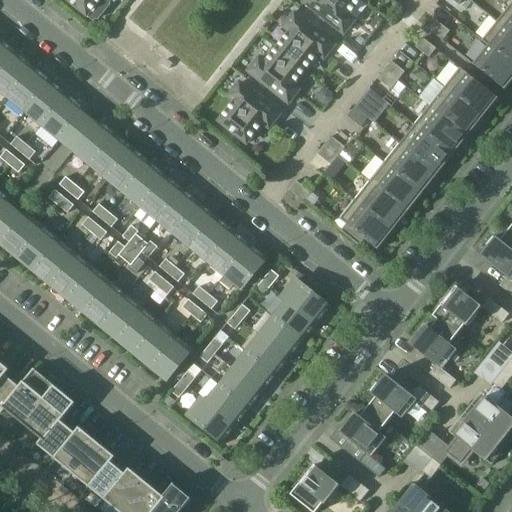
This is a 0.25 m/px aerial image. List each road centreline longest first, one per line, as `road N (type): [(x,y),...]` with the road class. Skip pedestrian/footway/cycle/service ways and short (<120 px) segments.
road 1 (residential): [(17,0),(265,203)]
road 2 (residential): [(242,505),(0,302)]
road 3 (residential): [(424,0),(265,203)]
road 4 (residential): [(395,313),(242,505)]
road 5 (residential): [(511,167),(395,313)]
road 6 (residential): [(265,203),(395,313)]
